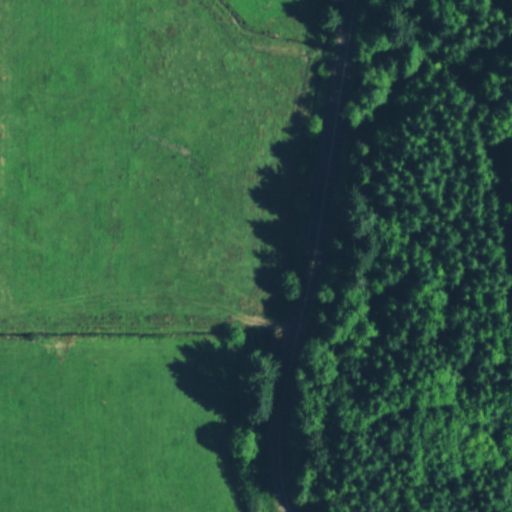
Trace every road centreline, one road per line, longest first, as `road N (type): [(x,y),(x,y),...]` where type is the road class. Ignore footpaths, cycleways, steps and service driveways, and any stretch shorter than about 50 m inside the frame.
road 1 (tertiary): [(288,511),(279,457),(287,383),(352,0)]
road 2 (track): [(498,0),(511,174)]
